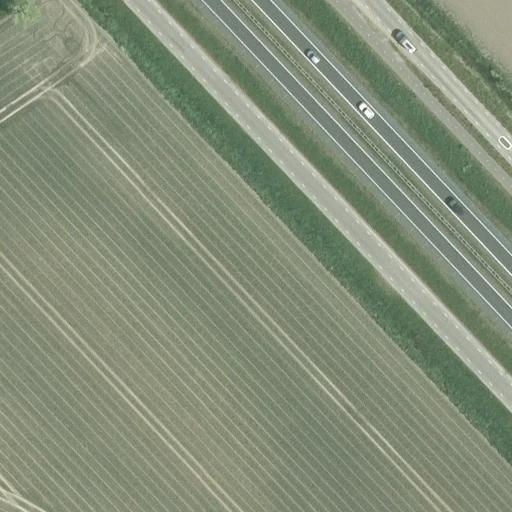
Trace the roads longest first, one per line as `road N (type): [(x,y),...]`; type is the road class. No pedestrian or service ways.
road 1 (unclassified): [(133,0),(511,396)]
road 2 (trunk): [(211,0),(511,316)]
road 3 (trunk): [(511,265),(260,0)]
road 4 (tertiary): [(369,0),(511,150)]
